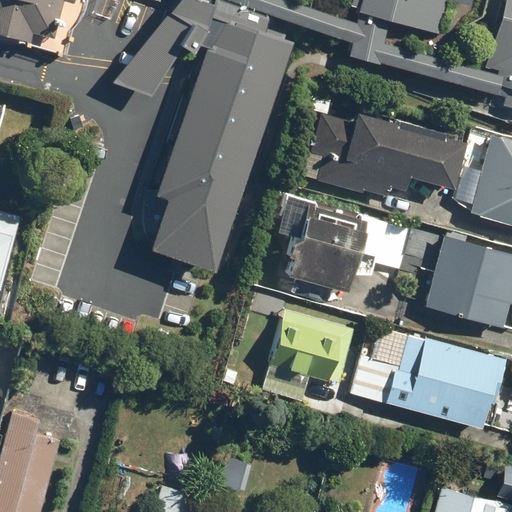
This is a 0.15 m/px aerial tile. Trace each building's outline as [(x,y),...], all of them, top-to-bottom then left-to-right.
[(0,0),(0,31),(26,39),(29,30),(50,36),(59,0),(64,0),(68,1),(68,0),(0,0)] [(165,188),(148,241),(206,263),(285,39),(257,28),(266,11),(228,0),(167,0),(110,70),(147,88),(181,35),(188,42),(199,27),(205,34),(153,186),(165,188)] [(355,0),(353,8),(434,31),(442,0),(452,0),(465,4),(466,0),(355,0)] [(511,0),(496,0),(477,66),(492,70),(489,80),(511,86),(511,0)] [(295,105),(320,111),(326,89),(301,83),(295,105)] [(310,178),(374,196),(378,182),(399,188),(403,173),(445,185),(458,139),(352,109),(349,120),(314,111),(303,151),(317,155),(310,178)] [(463,211),(511,224),(511,139),(492,134),(483,168),(475,166),(463,211)] [(283,270),(341,287),(353,248),(370,253),(381,219),(355,211),(354,215),(304,200),(283,270)] [(0,275),(19,210),(0,204),(0,275)] [(418,303),(495,324),(501,301),(510,304),(507,316),(511,317),(511,253),(437,232),(418,303)] [(255,387),(297,398),(304,373),(332,381),(347,326),(277,307),(255,387)] [(344,390),(476,426),(484,399),(488,400),(500,357),(399,330),(390,363),(354,353),(344,390)] [(0,432),(0,511),(32,511),(53,438),(31,432),(35,417),(6,409),(0,432)] [(511,460),(505,459),(500,478),(511,481),(511,460)] [(148,511),(191,511),(197,493),(156,482),(148,511)] [(427,511),(505,511),(508,503),(435,484),(427,511)]
